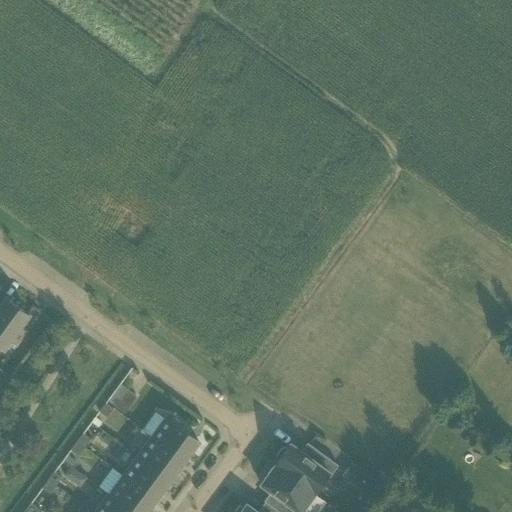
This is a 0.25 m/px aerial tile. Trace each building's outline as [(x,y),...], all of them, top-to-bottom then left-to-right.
[(0,346),(2,348),(9,339),(15,343),(25,329),(19,325),(27,315),(28,314),(27,314),(28,313),(27,312),(26,313),(6,298),(5,297),(4,297),(4,298),(0,304),(0,346)] [(0,391),(9,379),(0,373),(0,391)] [(108,401),(113,406),(126,389),(120,385),(108,401)] [(98,411),(106,417),(112,408),(105,402),(98,411)] [(151,437),(183,461),(183,460),(196,442),(197,442),(198,442),(197,441),(181,428),(183,425),(171,416),(169,420),(166,417),(151,437)] [(95,417),(91,422),(98,427),(101,422),(95,417)] [(82,433),(75,441),(83,447),(90,439),(82,433)] [(137,457),(169,480),(182,461),(183,462),(183,461),(151,437),(137,457)] [(69,449),(77,455),(83,447),(75,441),(69,449)] [(337,465),(306,443),(300,452),(289,444),(286,447),(281,448),(276,455),(276,461),(274,464),(314,493),(323,480),(325,481),(337,465)] [(122,476),(154,500),(155,499),(168,481),(169,480),(137,457),(122,476)] [(306,511),(303,509),(302,509),(314,493),(274,464),(260,484),(270,492),(263,501),(277,511),(306,511)] [(69,465),(63,474),(71,480),(78,472),(69,465)] [(61,478),(53,471),(47,480),(55,486),(61,478)] [(108,495),(131,511),(144,511),(154,500),(122,476),(108,495)] [(370,476),(361,489),(373,498),(382,485),(371,477),(370,476)] [(41,488),(49,494),(55,486),(47,480),(41,488)] [(94,511),(131,511),(108,495),(108,494),(94,511)] [(40,511),(41,511),(30,503),(22,511),(40,511)] [(256,511),(245,503),(242,507),(238,505),(233,511),(256,511)]
